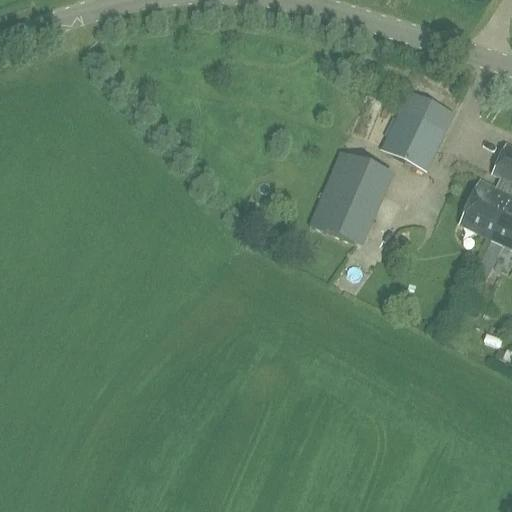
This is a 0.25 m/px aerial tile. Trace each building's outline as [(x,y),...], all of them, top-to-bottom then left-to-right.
[(453,115),(410,94),(382,152),(425,173),(453,115)] [(386,104),(365,96),(350,133),(371,141),(386,104)] [(460,227),(489,241),(511,193),(511,151),(505,148),(492,177),(504,183),(499,193),(480,184),(460,227)] [(386,175),(341,156),(309,230),(355,249),(386,175)] [(511,193),(489,241),(511,252),(511,193)]
